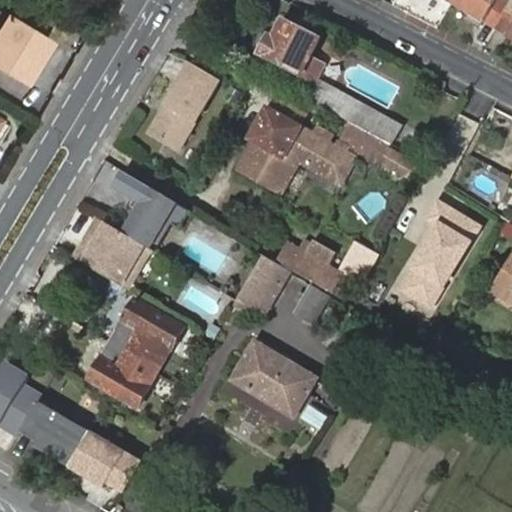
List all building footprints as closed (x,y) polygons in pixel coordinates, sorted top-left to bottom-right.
[(511,0),(454,0),(452,4),(496,30),(511,3),(511,0)] [(511,3),(496,30),(511,40),(511,3)] [(48,40),(9,17),(0,31),(0,62),(31,81),(41,64),(36,61),(48,40)] [(284,23),(274,40),(269,37),(267,36),(262,36),(257,40),(255,46),(256,51),(260,57),(314,82),(323,67),(310,60),(320,41),(284,23)] [(193,65),(167,110),(196,127),(223,82),(193,65)] [(320,85),(310,104),(377,140),(387,122),(388,121),(320,85)] [(339,149),(304,128),(300,127),(306,117),(279,101),(272,113),(268,111),(251,143),(253,144),(247,155),(289,178),(298,163),(331,181),(351,146),(343,142),(339,149)] [(167,110),(151,136),(181,153),(196,127),(167,110)] [(0,119),(0,136),(4,138),(10,125),(0,119)] [(390,147),(400,129),(387,122),(377,140),(390,147)] [(352,134),(347,143),(364,152),(363,154),(381,164),(379,166),(394,175),(402,160),(352,134)] [(289,178),(247,155),(238,171),(280,195),(289,178)] [(127,237),(151,251),(168,223),(173,226),(182,231),(192,213),(127,175),(118,190),(145,206),(127,237)] [(411,271),(399,291),(427,308),(475,229),(434,204),(424,221),(435,227),(409,271),(411,271)] [(101,221),(76,262),(128,292),(152,252),(151,251),(127,237),(101,221)] [(173,226),(168,223),(151,251),(152,252),(157,254),(173,226)] [(279,264),(291,271),(331,294),(341,278),(361,289),(380,258),(357,244),(340,273),(330,267),(337,257),(315,245),(308,256),(290,246),(279,264)] [(511,250),(511,251),(488,293),(511,307),(511,250)] [(266,256),(238,303),(253,312),(257,306),(267,312),(291,271),(279,264),(266,256)] [(117,368),(105,360),(104,359),(90,383),(138,411),(186,330),(138,301),(124,325),(126,326),(137,333),(117,368)] [(215,342),(222,330),(214,325),(207,337),(215,342)] [(126,326),(105,360),(117,368),(137,333),(126,326)] [(257,345),(235,383),(295,419),(318,382),(257,345)] [(21,435),(40,405),(43,400),(25,388),(30,380),(8,366),(0,378),(0,427),(18,439),(21,435)] [(310,404),(304,419),(325,428),(332,413),(310,404)] [(90,436),(40,405),(21,435),(38,445),(35,450),(69,470),(90,436)] [(123,496),(141,467),(90,436),(69,470),(102,490),(104,491),(106,486),(123,496)]
